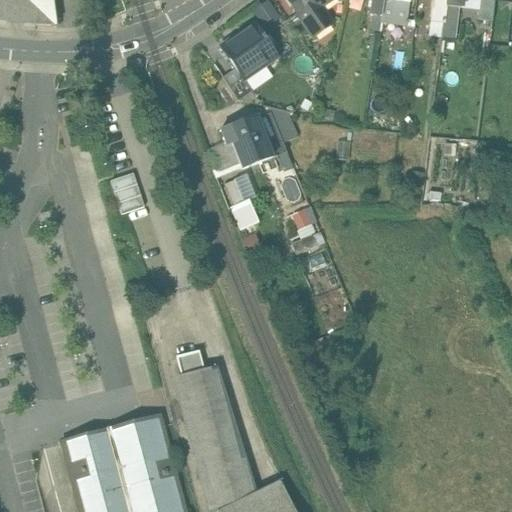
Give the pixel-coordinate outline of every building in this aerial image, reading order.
[(51,0),(0,0),(0,22),(55,28),(51,0)] [(286,0),(313,39),(331,26),(319,8),(330,0),(286,0)] [(431,0),(429,22),(443,24),(445,0),(431,0)] [(459,0),(445,0),(443,24),(456,26),(459,0)] [(381,4),(367,2),(366,15),(379,17),(381,4)] [(252,26),(220,48),(235,70),(242,82),(244,81),(275,59),(261,37),(260,38),(252,26)] [(242,82),(235,70),(222,79),(238,102),(252,93),(244,81),(242,82)] [(286,152),(270,114),(256,120),(268,148),(272,146),(276,156),(286,152)] [(256,119),(221,133),(226,147),(231,145),(242,170),(272,158),(268,148),(256,120),(256,119)] [(496,146),(481,144),(480,158),(495,160),(496,146)] [(132,175),(110,182),(113,193),(136,186),(132,175)] [(234,182),(223,186),(232,208),(243,203),(234,182)] [(136,186),(113,193),(117,204),(140,197),(136,186)] [(140,197),(117,204),(121,216),(143,209),(140,197)] [(247,208),(235,213),(242,227),(253,222),(247,208)] [(305,211),(292,216),(298,231),(311,226),(305,211)] [(198,353),(177,359),(181,377),(202,371),(198,353)] [(257,493),(223,366),(202,371),(181,377),(179,377),(215,511),(218,511),(255,494),(257,493)] [(184,511),(162,427),(94,444),(92,435),(61,443),(79,511),(184,511)] [(292,511),(278,483),(257,493),(255,494),(263,511),(292,511)] [(263,511),(255,494),(218,511),(263,511)]
